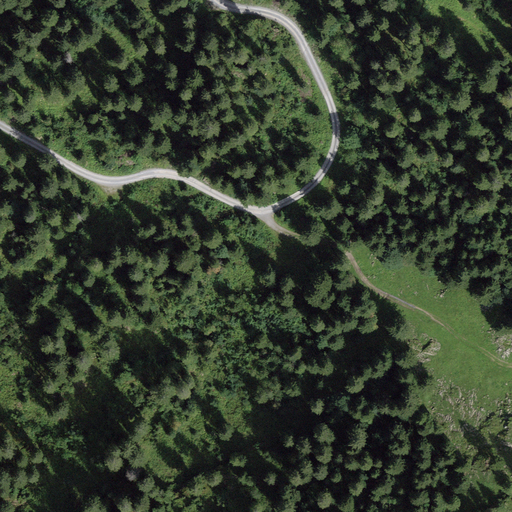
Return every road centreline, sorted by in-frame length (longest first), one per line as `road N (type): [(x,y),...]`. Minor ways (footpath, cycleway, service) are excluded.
road 1 (track): [(259,212),(313,183),(335,151),(336,126),(294,28),(278,15),(220,0)]
road 2 (track): [(0,124),(87,174),(109,180),(161,170),(259,212)]
